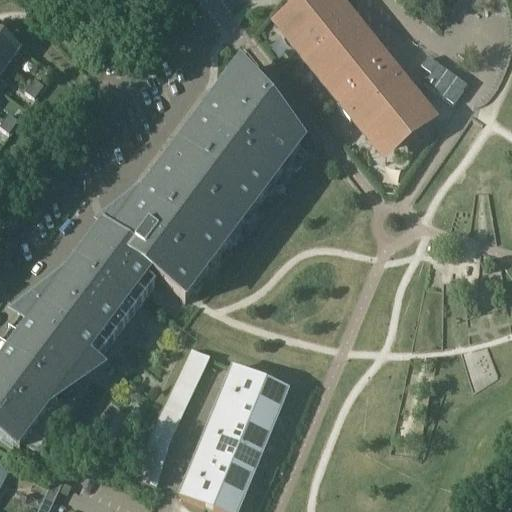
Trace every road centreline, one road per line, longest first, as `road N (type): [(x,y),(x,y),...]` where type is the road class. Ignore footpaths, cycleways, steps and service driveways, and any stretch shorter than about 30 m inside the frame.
road 1 (residential): [(0,340),(200,80),(205,29)]
road 2 (residential): [(205,29),(163,45),(0,256)]
